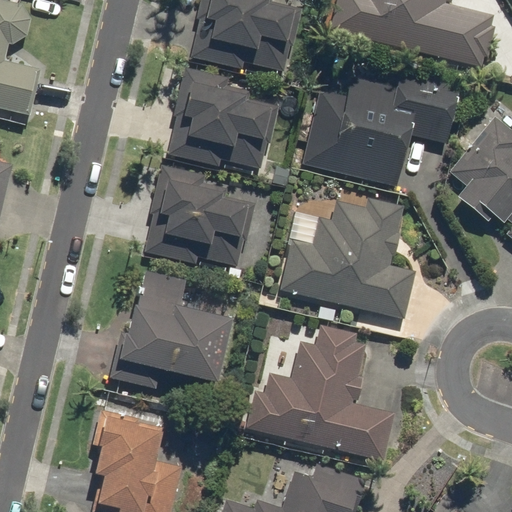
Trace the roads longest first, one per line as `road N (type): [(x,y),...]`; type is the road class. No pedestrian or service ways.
road 1 (residential): [(129,0),(3,511)]
road 2 (residential): [(511,426),(463,404),(452,376),(478,333),(511,330)]
